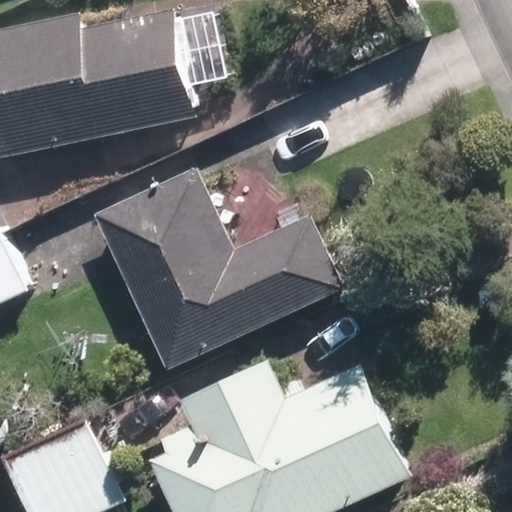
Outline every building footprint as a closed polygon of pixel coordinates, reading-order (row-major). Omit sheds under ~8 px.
[(0,71),(0,150),(199,109),(176,2),(87,21),(85,9),(0,27),(0,70),(0,71)] [(170,366),(347,284),(314,210),(236,246),(197,162),(98,208),(170,366)] [(0,303),(37,286),(0,205),(0,303)] [(318,511),(415,468),(365,357),(288,391),(271,354),(185,393),(195,416),(164,431),(169,444),(151,451),(178,511),(318,511)] [(97,511),(134,495),(96,415),(17,453),(44,511),(97,511)]
